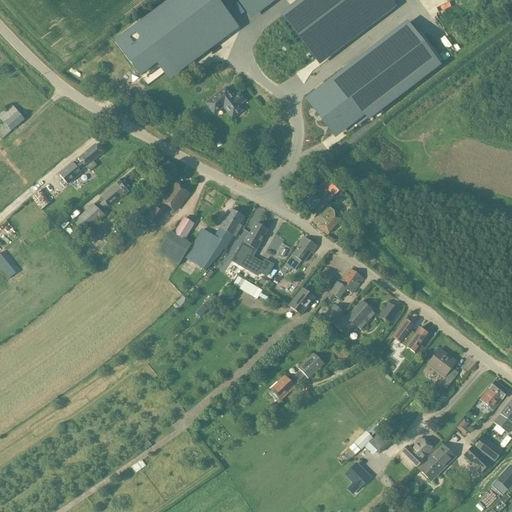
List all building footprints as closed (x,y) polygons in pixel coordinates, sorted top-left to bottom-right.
[(240,27),(219,0),(169,0),(117,42),(140,77),(144,74),(160,63),(162,67),(170,80),(240,27)] [(238,0),(241,5),(247,16),(268,0),(238,0)] [(403,7),(397,0),(300,0),(284,12),(319,64),(403,7)] [(446,0),(439,3),(443,13),(455,8),(451,0),(446,0)] [(430,23),(446,55),(456,50),(440,18),(430,23)] [(306,99),(304,100),(330,134),(331,134),(344,125),(360,114),(365,119),(367,118),(415,82),(438,66),(438,65),(405,27),(306,99)] [(233,119),(243,112),(244,111),(240,106),(247,101),(244,98),(240,92),(234,97),(234,98),(226,88),(206,104),(213,114),(223,107),(232,119),(233,119)] [(0,114),(0,135),(2,138),(10,131),(24,120),(17,112),(18,112),(12,105),(0,114)] [(89,172),(96,166),(93,162),(102,154),(96,145),(59,175),(67,185),(80,174),(79,173),(86,167),(89,172)] [(103,210),(108,206),(108,207),(124,195),(125,196),(132,190),(124,180),(117,186),(101,198),(104,201),(99,205),(103,210)] [(176,185),(162,202),(174,211),(187,194),(176,185)] [(304,203),(301,207),(309,215),(312,211),(313,211),(320,203),(319,202),(329,193),(322,185),(304,203)] [(329,188),(332,195),(338,193),(336,185),(329,188)] [(41,210),(50,203),(41,190),(31,198),(41,210)] [(328,234),(340,219),(338,217),(342,212),(330,202),(316,218),(313,221),(328,234)] [(104,217),(93,205),(74,223),(85,235),(104,217)] [(155,227),(165,215),(155,207),(146,219),(155,227)] [(186,255),(184,258),(184,259),(206,272),(219,257),(223,250),(225,250),(228,245),(230,246),(234,237),(241,226),(239,225),(243,218),(231,211),(220,229),(214,237),(202,230),(186,255)] [(183,218),(174,234),(184,241),(194,225),(183,218)] [(256,224),(245,244),(256,250),(267,231),(256,224)] [(177,265),(185,254),(191,246),(169,232),(156,253),(165,258),(177,265)] [(303,263),(311,252),(312,253),(316,247),(303,239),(300,244),(300,245),(293,255),(280,272),(284,275),(287,271),(288,272),(291,269),(294,271),(301,261),(303,263)] [(326,297),(331,301),(335,297),(338,299),(346,289),(352,294),(363,279),(351,270),(340,285),(337,282),(329,292),(326,297)] [(233,286),(257,301),(259,298),(266,302),(270,296),(238,277),(233,286)] [(307,307),(313,299),(302,290),(289,307),(301,315),(303,312),(307,307)] [(366,324),(363,321),(366,318),(369,321),(374,314),(371,312),(371,311),(361,302),(347,319),(344,316),(334,327),(345,336),(354,325),(361,330),(366,324)] [(388,303),(378,316),(390,324),(399,311),(388,303)] [(344,314),(335,305),(324,318),(333,327),(344,314)] [(241,332),(250,328),(245,316),(237,319),(241,332)] [(410,332),(413,327),(405,321),(392,339),(400,345),(410,332)] [(410,332),(400,345),(405,349),(401,355),(408,360),(412,363),(417,356),(418,356),(424,348),(421,346),(429,336),(419,329),(414,336),(410,332)] [(454,379),(447,374),(457,360),(440,348),(428,364),(445,376),(439,384),(446,390),(454,379)] [(305,376),(308,379),(323,364),(314,355),(299,370),(300,371),(290,381),(284,376),(270,390),(281,401),(295,387),(294,386),(305,376)] [(494,382),(480,401),(493,410),(507,392),(494,382)] [(250,388),(246,383),(231,395),(235,400),(250,388)] [(494,423),(508,434),(511,428),(511,400),(509,405),(508,405),(499,416),(494,423)] [(464,420),(456,429),(466,436),(470,431),(466,428),(469,424),(464,420)] [(360,452),(365,447),(368,443),(372,439),(366,432),(349,449),(355,455),(359,451),(360,452)] [(368,443),(365,447),(372,454),(373,455),(377,452),(380,454),(392,442),(381,432),(369,444),(368,443)] [(416,467),(432,451),(419,439),(410,449),(407,447),(401,453),(416,467)] [(482,440),(476,447),(494,464),(501,457),(482,440)] [(431,482),(454,458),(442,446),(418,470),(431,482)] [(472,447),(463,456),(474,467),(473,469),(479,475),(490,465),(472,447)] [(137,472),(142,469),(140,466),(144,464),(142,461),(133,467),(137,472)] [(358,489),(370,478),(356,464),(344,475),(358,489)] [(503,496),(511,483),(511,468),(507,465),(491,487),(503,496)] [(504,504),(510,499),(506,495),(488,511),(500,511),(506,506),(504,504)]
